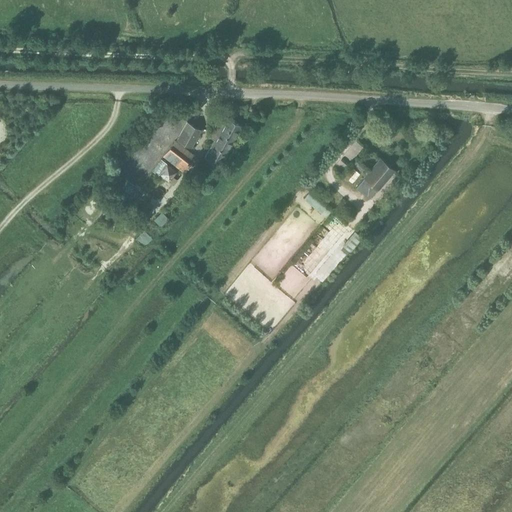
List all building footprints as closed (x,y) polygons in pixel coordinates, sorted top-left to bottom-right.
[(227,117),(207,151),(203,157),(219,166),(242,126),(227,117)] [(200,129),(187,122),(177,140),(190,147),(200,129)] [(196,156),(175,140),(163,155),(184,172),(196,156)] [(380,159),(365,177),(377,188),(393,170),(380,159)] [(167,163),(158,173),(169,182),(177,171),(167,163)] [(353,168),(346,176),(353,182),(360,173),(353,168)] [(125,198),(135,185),(125,177),(114,190),(125,198)] [(332,211),(311,192),(305,199),(326,218),(332,211)]
